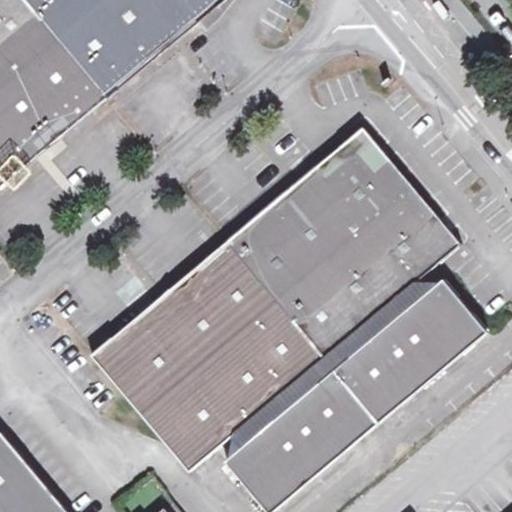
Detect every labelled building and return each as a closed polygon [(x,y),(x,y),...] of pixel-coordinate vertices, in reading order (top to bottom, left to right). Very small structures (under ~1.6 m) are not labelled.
[(0,0),(0,104),(41,156),(74,128),(109,99),(26,0),(0,0)] [(140,0),(26,0),(109,99),(143,70),(177,41),(140,0)] [(140,0),(177,41),(225,0),(140,0)] [(437,0),(430,6),(444,22),(451,16),(437,0)] [(0,190),(41,156),(0,104),(0,190)] [(297,185),(396,304),(424,281),(465,246),(386,152),(365,128),(297,185)] [(396,304),(297,185),(262,213),(229,242),(340,369),(405,314),(396,304)] [(340,369),(229,242),(198,270),(165,296),(266,413),(274,424),(340,369)] [(405,314),(450,367),(491,334),(481,321),(466,301),(446,280),(443,282),(405,314)] [(443,282),(424,281),(396,304),(405,314),(443,282)] [(235,439),(266,413),(165,296),(130,324),(93,356),(192,475),(235,439)] [(405,314),(340,369),(383,421),(450,367),(405,314)] [(276,511),(383,421),(340,369),(274,424),(233,458),(228,462),(251,489),(269,511),(276,511)] [(266,413),(235,439),(233,458),(274,424),(266,413)] [(69,511),(3,432),(0,435),(0,511),(69,511)]
